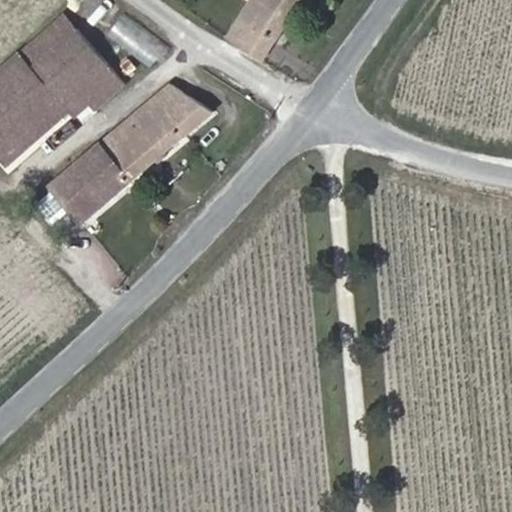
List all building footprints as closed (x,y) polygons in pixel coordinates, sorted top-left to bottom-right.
[(302,0),(249,0),(251,1),(229,38),(264,60),(302,0)] [(128,83),(66,13),(0,70),(0,156),(8,166),(72,110),(65,101),(78,90),(92,105),(97,110),(128,83)] [(159,62),(170,43),(122,15),(111,34),(159,62)] [(217,112),(174,84),(52,184),(83,223),(217,112)] [(72,110),(78,117),(92,105),(78,90),(65,101),(72,110)]
